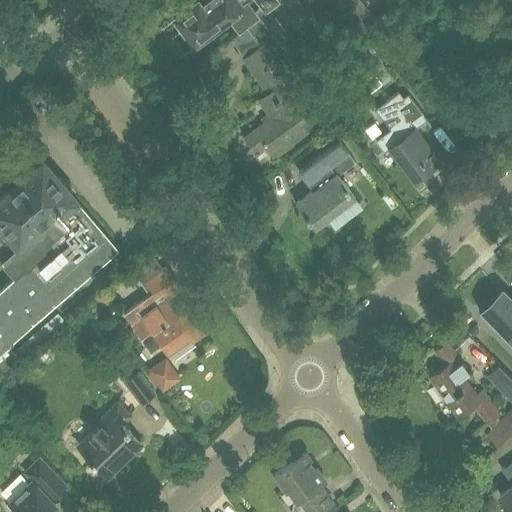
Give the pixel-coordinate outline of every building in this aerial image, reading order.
[(246,0),(239,5),(235,0),(209,0),(201,6),(198,2),(195,4),(191,2),(178,12),(178,16),(175,18),(184,29),(174,36),(185,51),(229,18),(239,32),(248,26),(259,18),(254,11),(246,0)] [(293,0),(259,0),(262,4),(254,11),(259,18),(265,26),(281,47),(289,41),(281,30),(283,29),(273,15),(283,8),(293,0)] [(332,0),(339,10),(349,2),(346,0),(332,0)] [(254,34),(265,26),(259,18),(248,26),(254,34)] [(371,32),(361,19),(353,26),(348,29),(361,45),(367,40),(365,37),(366,36),(371,32)] [(262,45),(244,58),(268,92),(260,99),(273,117),(246,137),(256,151),(266,144),(273,154),(276,151),(277,153),(285,147),(284,146),(315,123),(298,100),(302,97),(263,44),(262,45)] [(511,51),(498,57),(501,64),(496,67),(503,85),(509,82),(511,88),(511,51)] [(440,160),(428,144),(415,127),(426,119),(430,125),(431,124),(408,93),(404,96),(399,90),(375,108),(390,128),(376,140),(384,151),(389,147),(414,180),(440,160)] [(339,123),(321,136),(327,144),(345,131),(339,123)] [(355,197),(339,175),(357,161),(341,139),(321,154),(299,171),(313,190),(296,203),(314,228),(355,197)] [(0,287),(0,367),(3,370),(53,327),(48,321),(14,350),(9,344),(119,249),(43,161),(41,163),(40,161),(34,161),(26,168),(26,174),(27,175),(0,197),(0,224),(1,225),(19,245),(0,261),(13,276),(0,287)] [(170,354),(192,339),(204,330),(185,304),(175,311),(166,299),(182,288),(166,266),(145,280),(153,291),(124,312),(132,323),(142,316),(170,354)] [(106,285),(93,297),(102,308),(116,297),(106,285)] [(502,286),(479,309),(511,343),(511,295),(502,286)] [(77,315),(85,325),(97,315),(89,305),(77,315)] [(511,407),(502,418),(499,415),(500,414),(481,389),(476,393),(464,376),(469,372),(447,341),(435,349),(445,363),(429,374),(435,383),(432,385),(442,398),(445,396),(458,415),(462,413),(463,414),(468,410),(467,409),(480,400),(485,407),(481,412),(488,423),(489,422),(493,427),(488,432),(499,444),(511,431),(511,375),(500,363),(488,374),(511,399),(511,407)] [(166,355),(148,368),(164,390),(182,377),(166,355)] [(141,369),(125,381),(143,405),(159,393),(141,369)] [(141,441),(127,427),(122,422),(129,414),(117,401),(96,422),(100,425),(79,446),(107,474),(141,441)] [(286,489),(289,488),(297,499),(292,503),(289,511),(319,511),(332,503),(324,491),(323,492),(318,485),(324,481),(304,452),(301,455),(299,452),(291,458),(293,460),(275,473),(286,489)] [(54,511),(59,507),(51,499),(66,484),(40,456),(29,466),(38,475),(9,502),(16,509),(13,511),(54,511)] [(511,485),(500,494),(511,510),(511,485)]
